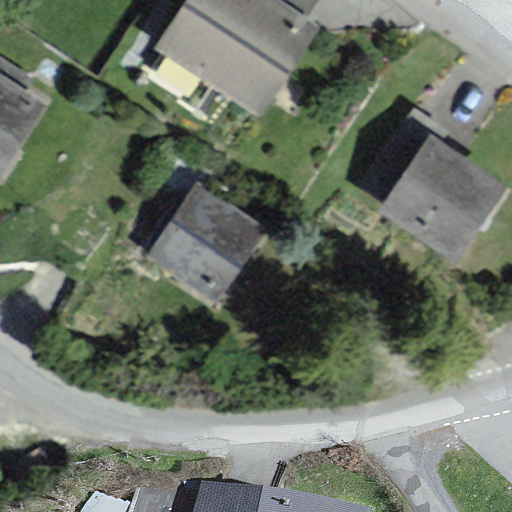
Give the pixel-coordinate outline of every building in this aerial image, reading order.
[(325,28),(280,0),(199,0),(167,53),(270,116),(325,28)] [(53,114),(0,74),(0,174),(5,178),(53,114)] [(390,189),(428,128),(404,113),(366,174),(390,189)] [(511,200),(511,190),(439,143),(395,211),(472,261),(511,200)] [(271,232),(201,190),(156,264),(227,306),(271,232)] [(300,511),(210,497),(207,511),(300,511)]
